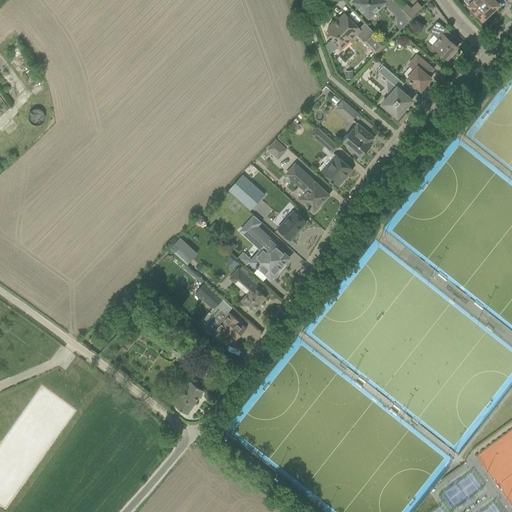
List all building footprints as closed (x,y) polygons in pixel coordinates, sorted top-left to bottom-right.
[(385,2),(382,0),(354,0),(352,2),(368,18),(385,2)] [(402,9),(393,0),(392,0),(391,0),(386,5),(397,16),(398,15),(406,23),(411,19),(402,9)] [(473,0),(468,5),(482,20),(499,5),(494,0),(473,0)] [(415,14),(410,8),(406,5),(402,9),(411,19),(415,14)] [(360,30),(359,29),(344,14),(333,24),(332,23),(327,28),(328,29),(327,31),(334,38),(331,40),(340,50),(360,30)] [(442,34),(446,30),(437,22),(429,31),(438,39),(432,46),(448,59),(457,47),(442,34)] [(375,55),(386,45),(372,30),(361,40),(375,55)] [(428,75),(433,69),(417,55),(409,64),(415,69),(407,78),(421,90),(421,89),(423,89),(426,85),(426,84),(431,78),(428,75)] [(399,89),(404,83),(383,65),(378,71),(396,87),(382,104),(397,117),(412,100),(399,89)] [(351,121),(358,113),(343,100),(336,108),(351,121)] [(38,109),(37,109),(36,109),(34,109),(33,109),(32,110),(30,111),(29,112),(28,113),(28,114),(28,116),(27,117),(28,119),(28,120),(28,121),(29,122),(30,123),(32,124),(33,125),(34,125),(36,125),(37,125),(38,125),(40,124),(41,123),(42,122),(43,121),(43,120),(44,119),(44,117),(44,116),(43,114),(43,113),(42,112),(41,111),(40,110),(38,109)] [(370,143),(374,138),(357,123),(342,141),(348,147),(347,148),(352,152),(353,151),(361,157),(371,145),(370,143)] [(332,153),(338,146),(318,127),(311,134),(332,153)] [(278,158),(286,149),(275,140),(267,149),(278,158)] [(343,180),(352,170),(336,155),(321,171),(331,180),(330,181),(332,182),(333,182),(337,186),(338,185),(340,186),(344,182),(343,180)] [(304,173),(304,172),(295,164),(288,172),(301,184),(301,188),(305,192),(299,199),(308,207),(307,208),(314,214),(319,208),(318,207),(323,202),(322,200),(328,194),(314,181),(314,182),(304,173)] [(242,175),(228,190),(251,210),(264,195),(242,175)] [(291,214),(278,229),(290,240),(306,222),(295,213),(294,211),(291,214)] [(256,227),(261,222),(255,217),(251,222),(250,221),(242,229),(260,246),(259,247),(262,250),(252,261),(270,278),(289,258),(274,244),(275,244),(256,227)] [(179,238),(169,249),(186,265),(196,253),(179,238)] [(231,258),(226,264),(232,270),(237,263),(231,258)] [(256,288),(258,286),(238,269),(230,278),(247,294),(241,301),(253,311),(266,297),(256,288)] [(204,283),(196,292),(204,300),(213,291),(204,283)] [(221,310),(207,326),(211,330),(223,341),(232,332),(238,337),(246,328),(228,312),(226,314),(221,310)] [(195,375),(202,365),(174,346),(170,351),(186,362),(182,366),(195,375)] [(204,391),(196,385),(190,381),(173,405),(187,414),(204,391)]
